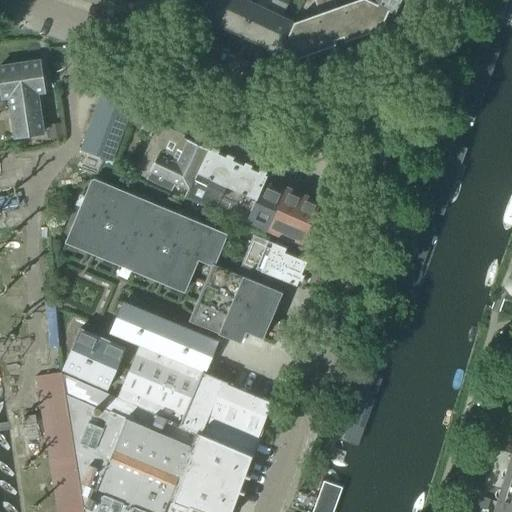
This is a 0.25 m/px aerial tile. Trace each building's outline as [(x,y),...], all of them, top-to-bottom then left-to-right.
[(208,0),(199,18),(220,28),(232,0),(208,0)] [(232,0),(220,28),(239,37),(254,5),(243,0),(232,0)] [(239,37),(258,46),(280,1),(276,0),(271,0),(266,11),(254,5),(239,37)] [(294,23),(281,49),(291,54),(293,61),(335,46),(334,45),(343,42),(344,43),(385,28),(383,21),(387,12),(362,0),(358,0),(336,8),(333,0),(314,0),(319,13),(294,23)] [(362,0),(387,12),(393,15),(400,0),(362,0)] [(278,56),(281,49),(294,23),(293,23),(281,18),(287,5),(280,1),(258,46),(278,56)] [(470,83),(473,88),(479,90),(484,88),(498,48),(495,43),(490,41),(484,43),(470,83)] [(81,150),(110,161),(148,59),(119,48),(81,150)] [(0,88),(2,99),(8,98),(36,93),(43,92),(38,61),(0,67),(0,88)] [(36,93),(8,98),(14,138),(42,133),(36,93)] [(159,124),(134,173),(161,185),(183,138),(182,138),(184,136),(159,124)] [(183,138),(161,185),(172,190),(175,184),(188,189),(208,150),(183,138)] [(184,196),(184,198),(243,225),(246,219),(255,199),(226,186),(238,161),(209,148),(209,147),(208,150),(188,189),(184,196)] [(238,161),(226,186),(255,199),(263,183),(264,180),(268,182),(271,176),(270,176),(267,174),(238,161)] [(426,202),(429,208),(434,210),(439,207),(454,168),(451,163),(446,161),(441,163),(426,202)] [(394,188),(407,193),(415,173),(402,168),(394,188)] [(211,266),(212,264),(212,265),(213,265),(213,264),(226,235),(93,179),(66,242),(184,292),(197,259),(211,266)] [(247,219),(246,221),(315,253),(317,253),(334,215),(317,207),(319,203),(285,188),(283,192),(263,183),(255,199),(246,219),(247,219)] [(393,211),(390,222),(397,225),(403,227),(407,216),(402,214),(393,211)] [(253,235),(237,275),(266,287),(270,277),(271,275),(284,281),(299,287),(300,284),(304,284),(307,276),(304,273),(308,263),(282,253),(284,248),(263,239),(253,235)] [(390,302),(393,307),(398,309),(403,307),(418,267),(415,262),(410,260),(404,263),(390,302)] [(199,296),(188,322),(189,322),(220,335),(240,343),(244,332),(262,339),(271,317),(281,293),(278,292),(266,287),(237,275),(213,265),(212,265),(212,264),(211,266),(199,296)] [(110,333),(140,345),(204,372),(216,342),(123,303),(110,333)] [(77,329),(61,368),(60,372),(106,391),(123,348),(77,329)] [(136,353),(117,399),(250,458),(271,402),(203,373),(204,372),(140,345),(136,353)] [(82,511),(76,473),(69,424),(65,404),(64,395),(62,374),(36,377),(46,438),(57,511),(82,511)] [(164,511),(168,503),(195,511),(230,511),(250,458),(117,399),(62,374),(64,395),(65,404),(69,424),(76,473),(82,511),(164,511)] [(346,427),(349,432),(354,434),(359,432),(373,392),(371,387),(365,385),(360,388),(346,427)] [(511,511),(511,454),(506,469),(511,471),(507,484),(502,483),(492,511),(511,511)] [(315,511),(330,511),(342,479),(339,474),(334,472),(329,474),(315,511)] [(490,501),(481,499),(479,504),(488,507),(490,501)] [(195,511),(168,503),(164,511),(195,511)]
